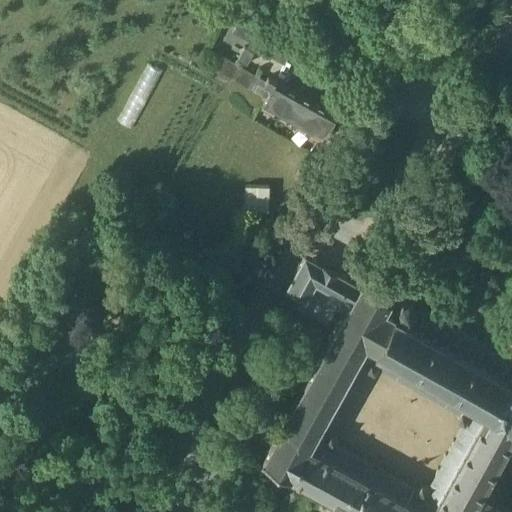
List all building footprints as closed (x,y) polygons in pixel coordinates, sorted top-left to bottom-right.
[(233,31),(264,47),(284,58),(296,35),(245,8),(233,31)] [(237,59),(247,64),(254,51),(244,46),(237,59)] [(210,48),(199,65),(255,98),(265,81),(210,48)] [(123,118),(137,123),(159,71),(145,65),(123,118)] [(268,76),(265,81),(255,98),(263,103),(262,104),(304,129),(323,139),(336,114),(268,76)] [(309,152),(296,175),(309,182),(322,159),(309,152)] [(268,211),(268,186),(245,186),(244,211),(268,211)] [(511,511),(479,495),(511,433),(511,353),(404,294),(396,311),(387,306),(390,299),(316,258),(305,252),(275,306),(294,317),(314,282),(348,300),(260,461),(332,500),(325,511),(511,511)]
